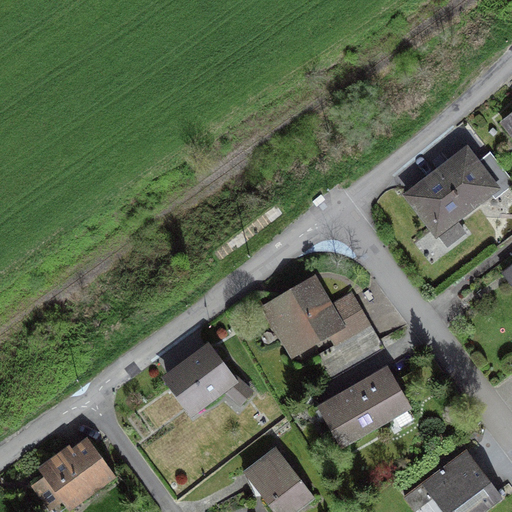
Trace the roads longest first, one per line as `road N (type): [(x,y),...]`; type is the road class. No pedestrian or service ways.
road 1 (residential): [(80,392),(331,210)]
road 2 (residential): [(331,210),(511,445)]
road 3 (residential): [(331,210),(511,57)]
road 4 (residential): [(80,392),(167,511)]
